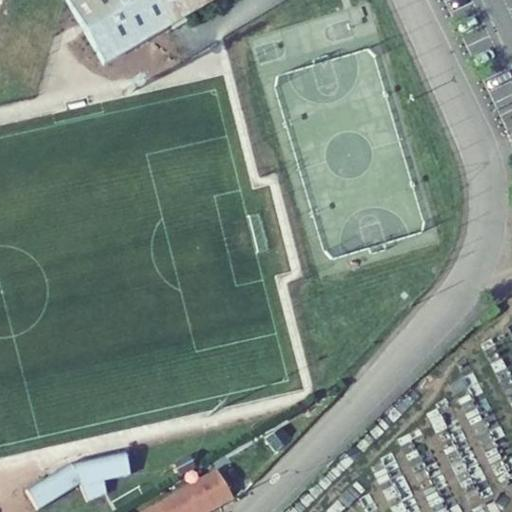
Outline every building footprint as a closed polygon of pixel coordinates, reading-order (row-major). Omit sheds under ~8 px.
[(103,64),(148,38),(126,0),(64,0),(81,28),(103,64)] [(126,0),(148,38),(166,28),(171,25),(184,17),(213,0),(126,0)] [(180,25),(186,22),(184,17),(171,25),(173,29),(180,25)] [(103,482),(129,476),(125,453),(69,464),(25,491),(37,511),(79,485),(86,502),(105,494),(103,482)] [(172,466),(178,477),(194,468),(188,457),(172,466)] [(226,459),(213,467),(226,490),(239,482),(226,459)] [(146,511),(209,511),(232,499),(226,490),(213,467),(197,477),(194,472),(171,486),(176,495),(146,511)]
